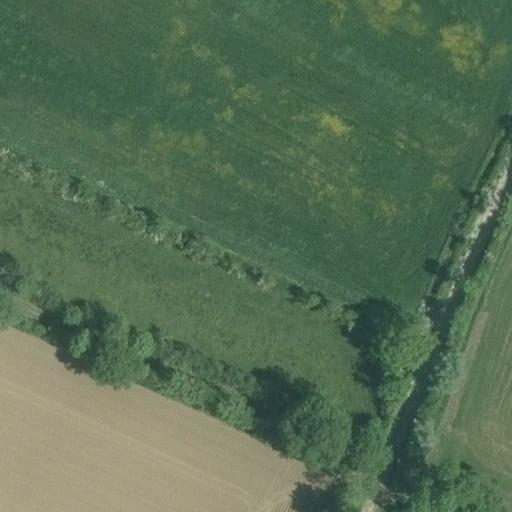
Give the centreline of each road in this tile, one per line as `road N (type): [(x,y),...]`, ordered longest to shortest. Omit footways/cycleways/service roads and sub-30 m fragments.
road 1 (track): [(375,493),(303,435),(0,296)]
road 2 (track): [(375,493),(511,173)]
